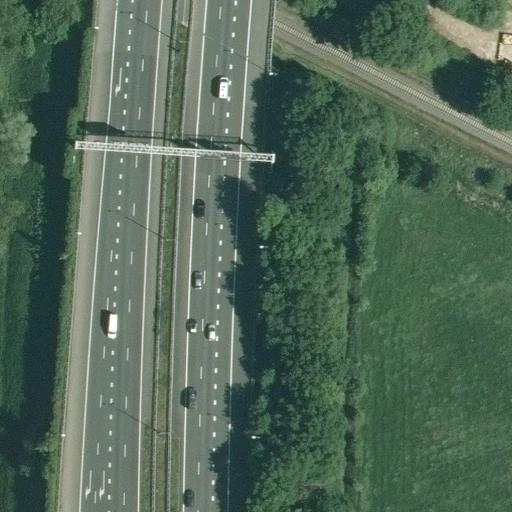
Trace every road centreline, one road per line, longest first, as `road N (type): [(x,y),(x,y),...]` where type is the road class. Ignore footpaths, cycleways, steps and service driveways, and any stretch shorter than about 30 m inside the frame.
road 1 (motorway): [(146,0),(120,511)]
road 2 (motorway): [(199,511),(223,0)]
